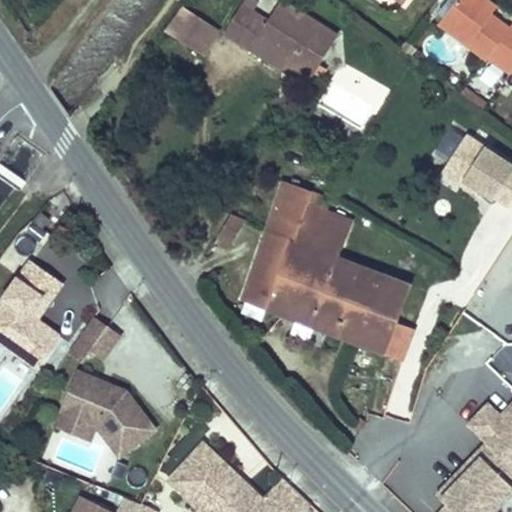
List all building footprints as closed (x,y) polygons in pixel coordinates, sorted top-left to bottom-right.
[(307,75),(334,33),(282,0),(276,0),(265,19),(238,2),(220,30),(247,46),(251,39),(287,62),(307,75)] [(489,53),(511,69),(511,66),(511,20),(507,26),(489,13),(494,6),(485,0),(455,0),(437,23),(485,59),(489,53)] [(203,55),(220,31),(181,6),(165,30),(203,55)] [(251,39),(247,46),(283,69),(287,62),(251,39)] [(511,66),(511,69),(498,86),(506,91),(511,82),(511,66)] [(460,90),(482,106),(488,98),(466,82),(460,90)] [(511,162),(511,158),(464,128),(440,164),(475,186),(477,183),(492,193),(493,191),(507,200),(511,193),(511,163),(511,162)] [(413,325),(395,318),(369,309),(371,304),(350,296),(361,266),(339,257),(354,217),(329,208),(333,196),(303,186),(285,178),(243,293),(402,355),(413,325)] [(39,209),(30,222),(41,229),(50,218),(39,209)] [(229,245),(243,220),(229,211),(214,237),(229,245)] [(408,283),(361,266),(350,296),(371,304),(369,309),(395,318),(408,283)] [(41,297),(18,280),(0,304),(0,341),(37,368),(59,336),(36,320),(28,314),(41,297)] [(49,302),(41,297),(28,314),(36,320),(49,302)] [(107,328),(93,318),(68,353),(82,363),(90,351),(107,328)] [(119,337),(107,328),(90,351),(102,360),(119,337)] [(125,393),(77,372),(60,413),(94,427),(118,457),(153,432),(125,393)] [(440,511),(490,511),(511,489),(511,485),(509,483),(511,480),(511,400),(499,414),(487,402),(467,423),(487,441),(476,452),(481,456),(462,476),(442,498),(449,504),(440,511)] [(94,427),(60,413),(54,426),(89,441),(94,427)] [(268,500),(207,444),(173,481),(189,495),(194,490),(217,511),(305,511),(314,503),(289,479),(268,500)] [(438,494),(442,498),(462,476),(457,472),(438,494)] [(217,511),(194,490),(189,495),(207,511),(217,511)]
